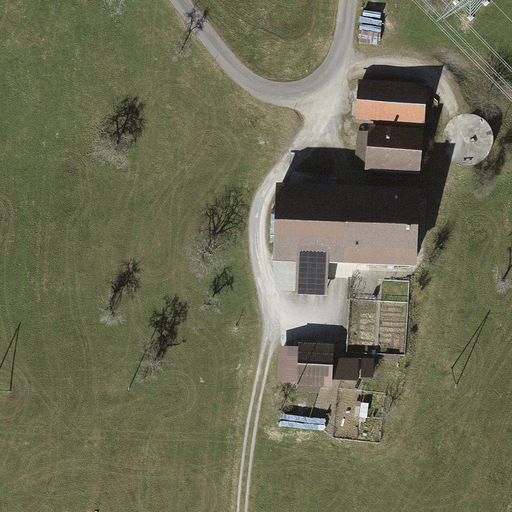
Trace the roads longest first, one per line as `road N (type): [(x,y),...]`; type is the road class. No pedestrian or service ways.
road 1 (track): [(240,511),(264,350),(256,201),(320,117),(306,96)]
road 2 (unclassified): [(346,0),(333,71),(306,96),(272,97),(237,78),(182,0)]
